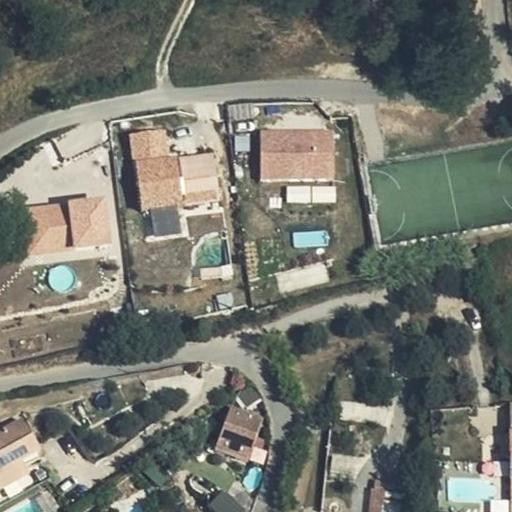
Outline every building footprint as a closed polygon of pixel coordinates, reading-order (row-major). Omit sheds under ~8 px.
[(130,132),(139,209),(220,200),(214,150),(169,156),(166,127),(130,132)] [(260,181),(334,180),(333,128),(259,130),(260,181)] [(17,205),(22,252),(111,245),(107,197),(17,205)] [(261,422),(232,411),(217,450),(247,461),(261,422)] [(0,481),(22,468),(20,464),(37,452),(33,446),(19,421),(0,431),(0,481)] [(22,468),(0,481),(0,493),(27,477),(22,468)] [(210,507),(216,511),(239,511),(242,508),(220,492),(210,507)]
